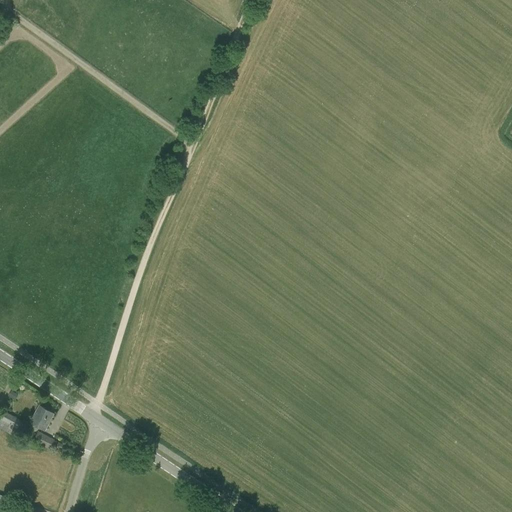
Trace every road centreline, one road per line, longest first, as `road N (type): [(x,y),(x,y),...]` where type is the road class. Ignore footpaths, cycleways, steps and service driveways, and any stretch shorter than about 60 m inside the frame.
road 1 (track): [(99,404),(145,253),(251,0)]
road 2 (track): [(0,5),(171,129),(189,155)]
road 3 (tertiary): [(234,511),(99,421)]
